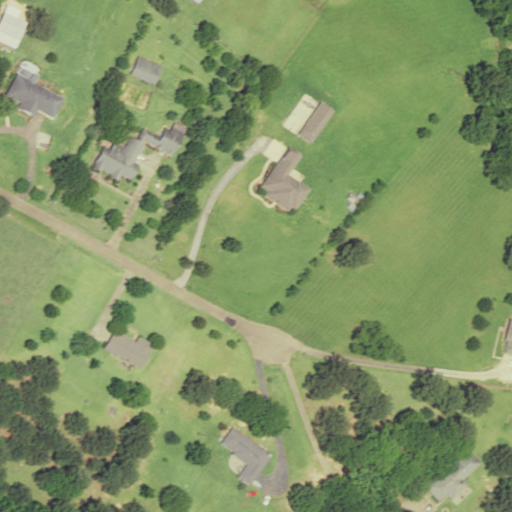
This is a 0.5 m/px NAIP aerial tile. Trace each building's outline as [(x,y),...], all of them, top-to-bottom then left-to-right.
[(0,43),(10,48),(19,31),(0,22),(0,43)] [(126,72),(149,83),(157,66),(134,55),(126,72)] [(30,114),(32,109),(50,116),(59,95),(10,73),(1,94),(16,101),(13,107),(30,114)] [(314,130),(302,122),(294,134),(307,142),(314,130)] [(137,140),(173,150),(178,130),(165,127),(163,136),(140,129),(137,140)] [(122,146),(110,141),(106,149),(99,146),(90,166),(126,181),(142,143),(126,136),(122,146)] [(284,174),(297,154),(284,146),(255,191),(289,212),(305,187),(284,174)] [(511,310),(507,310),(500,352),(511,354),(511,310)] [(152,344),(136,335),(133,341),(113,329),(102,347),(138,368),(152,344)] [(248,484),(268,452),(228,426),(217,444),(245,461),(236,476),(248,484)] [(477,461),(462,446),(421,486),(436,501),(443,493),(448,498),(465,482),(460,478),(477,461)]
